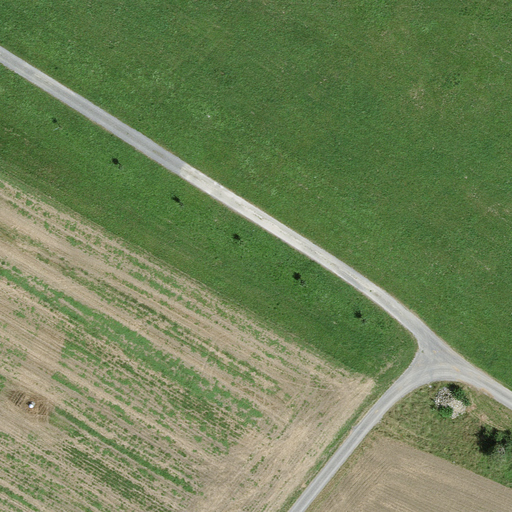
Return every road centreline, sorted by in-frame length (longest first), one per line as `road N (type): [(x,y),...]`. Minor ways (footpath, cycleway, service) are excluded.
road 1 (track): [(441,362),(404,318),(0,49)]
road 2 (residential): [(284,511),(390,390),(441,362)]
